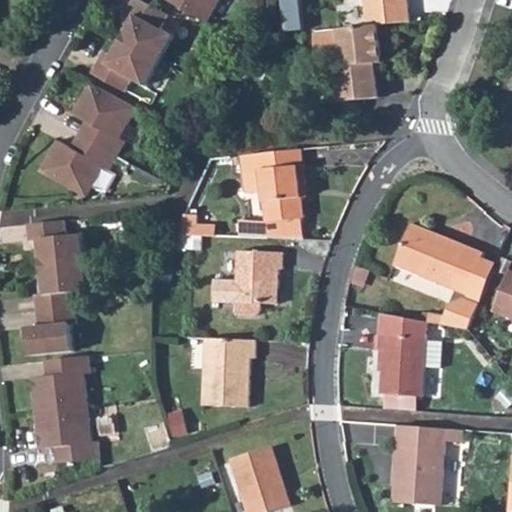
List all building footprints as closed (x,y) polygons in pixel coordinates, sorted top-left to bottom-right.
[(132,24),(123,40),(161,61),(175,37),(161,29),(169,15),(141,0),(135,0),(128,12),(136,16),(132,24)] [(168,0),(209,23),(221,0),(168,0)] [(366,0),(369,26),(379,25),(412,22),(408,0),(366,0)] [(136,16),(128,12),(124,20),(132,24),(136,16)] [(384,63),(379,25),(369,26),(318,32),(322,70),(337,68),(341,103),(380,98),(377,64),(384,63)] [(110,64),(102,59),(94,74),(126,92),(134,79),(147,86),(161,61),(123,40),(114,56),(110,64)] [(106,51),(102,59),(110,64),(114,56),(106,51)] [(94,126),(87,139),(119,156),(127,142),(121,139),(138,109),(92,83),(75,115),(88,122),(94,126)] [(88,122),(81,135),(87,139),(94,126),(88,122)] [(81,135),(73,149),(80,152),(87,139),(81,135)] [(80,152),(73,149),(60,141),(42,172),(88,197),(105,167),(111,170),(119,156),(87,139),(80,152)] [(303,150),(248,156),(249,166),(245,170),(247,192),(251,194),(265,193),(270,238),(305,240),(304,218),(306,218),(302,184),(307,184),(303,150)] [(199,215),(187,215),(178,235),(207,236),(207,225),(199,225),(199,215)] [(40,241),(43,268),(86,263),(83,235),(68,236),(66,221),(29,225),(31,241),(40,241)] [(413,224),(396,266),(468,295),(483,259),(485,253),(413,224)] [(218,226),(207,225),(207,236),(217,237),(218,226)] [(239,281),(217,280),(216,303),(239,303),(238,316),(255,316),(258,315),(260,313),(262,310),(263,304),(280,304),(281,269),(285,269),(285,253),(240,252),(239,281)] [(467,299),(481,304),(497,265),(483,259),(468,295),(467,299)] [(37,296),(39,312),(76,308),(74,293),(90,291),(86,263),(43,268),(46,295),(37,296)] [(511,271),(510,271),(495,311),(511,317),(511,271)] [(447,316),(443,325),(470,330),(481,304),(467,299),(465,298),(452,304),(447,316)] [(76,308),(39,312),(40,327),(28,328),(31,356),(74,351),(72,325),(77,324),(76,308)] [(431,313),(429,323),(443,325),(447,316),(431,313)] [(383,314),(381,335),(408,336),(408,319),(383,314)] [(408,336),(381,335),(380,351),(381,351),(381,364),(384,365),(382,395),(424,397),(426,367),(442,368),(444,342),(428,341),(429,323),(408,319),(408,336)] [(258,340),(208,339),(206,406),(251,408),(253,358),(257,358),(258,340)] [(34,378),(37,414),(90,408),(86,374),(92,374),(90,357),(55,360),(56,376),(49,377),(34,378)] [(55,360),(47,361),(49,377),(56,376),(55,360)] [(90,408),(37,414),(41,449),(57,448),(64,447),(66,462),(101,459),(99,442),(93,442),(90,408)] [(447,429),(401,426),(399,447),(402,447),(399,485),(397,485),(396,503),(442,506),(447,441),(447,429)] [(447,429),(447,441),(464,443),(465,430),(447,429)] [(64,447),(57,448),(58,463),(66,462),(64,447)] [(273,447),(234,460),(250,511),(273,511),(292,506),(273,447)]
